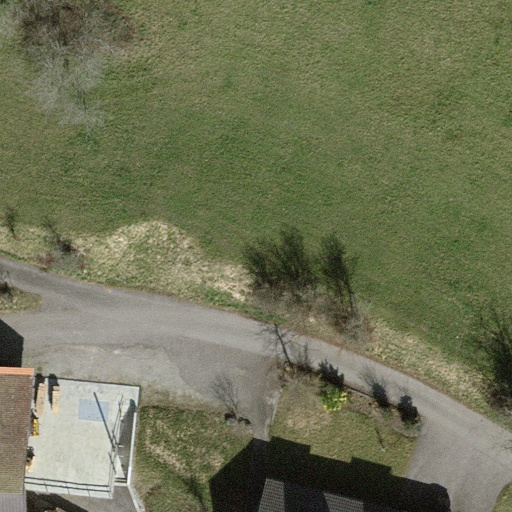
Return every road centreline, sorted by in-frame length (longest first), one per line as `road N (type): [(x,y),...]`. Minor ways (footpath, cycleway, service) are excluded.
road 1 (residential): [(106,311),(324,371),(511,454)]
road 2 (track): [(0,273),(106,311),(0,328)]
